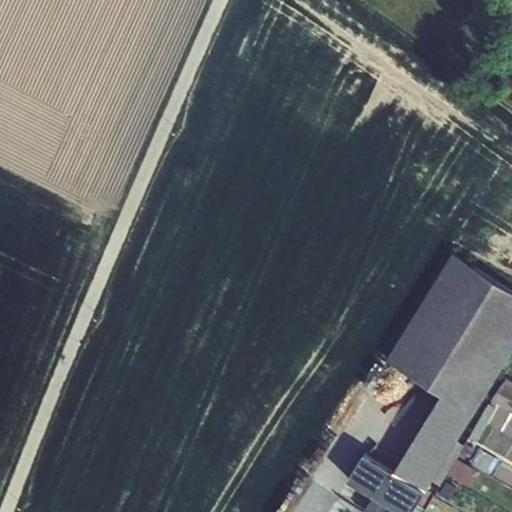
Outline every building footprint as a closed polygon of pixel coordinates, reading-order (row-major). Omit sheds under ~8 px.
[(511,0),(497,0),(491,8),(505,19),(511,11),(511,0)] [(360,464),(413,507),(475,413),(511,352),(511,287),(454,251),(388,358),(442,393),(393,470),(365,453),(360,464)] [(494,398),(511,409),(511,380),(507,377),(503,383),(502,382),(493,396),(494,397),(494,398)] [(470,434),(479,440),(498,408),(489,402),(470,434)] [(448,472),(469,484),(479,468),(457,456),(448,472)] [(328,511),(358,511),(362,508),(368,511),(393,511),(396,507),(403,511),(409,511),(413,507),(360,464),(328,511)] [(439,493),(450,499),(458,486),(447,480),(439,493)] [(425,511),(441,511),(447,504),(434,497),(425,511)]
